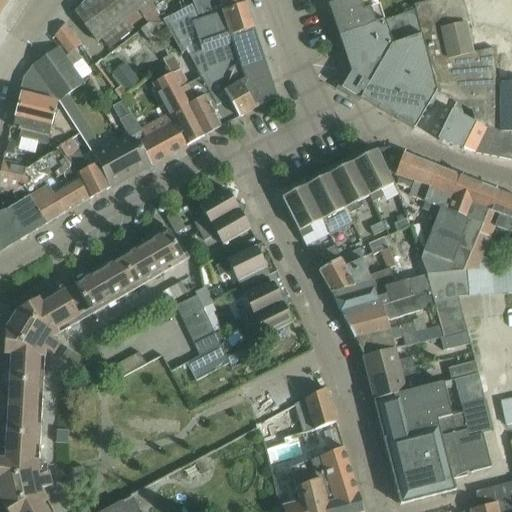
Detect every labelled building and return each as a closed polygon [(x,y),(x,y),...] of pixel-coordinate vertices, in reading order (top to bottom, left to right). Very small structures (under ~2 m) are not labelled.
[(0,0),(0,12),(8,0),(0,0)] [(154,0),(86,0),(74,14),(97,45),(99,43),(107,52),(131,33),(124,24),(138,13),(151,3),(154,0)] [(202,0),(192,4),(195,10),(199,21),(215,16),(216,17),(245,6),(245,5),(246,5),(244,0),(202,0)] [(325,0),(340,40),(346,38),(345,36),(363,30),(364,33),(369,31),(368,28),(384,22),(378,6),(369,10),(366,0),(325,0)] [(419,6),(414,7),(415,12),(429,65),(433,81),(437,90),(435,94),(455,104),(468,111),(464,119),(485,130),(487,126),(509,135),(511,134),(511,84),(499,85),(500,83),(495,81),(493,50),(475,54),(471,55),(464,25),(468,24),(462,0),(441,0),(428,3),(419,6)] [(467,0),(463,1),(465,9),(471,7),(477,6),(475,0),(467,0)] [(168,31),(163,23),(151,3),(138,13),(147,26),(140,31),(151,45),(168,31)] [(231,38),(253,31),(245,6),(216,17),(221,31),(227,29),(231,38)] [(471,7),(465,9),(467,16),(472,15),(478,13),(477,6),(471,7)] [(163,23),(168,31),(181,55),(186,52),(195,70),(200,80),(200,79),(215,107),(228,101),(224,93),(244,81),(230,38),(231,38),(227,29),(221,31),(216,17),(215,16),(199,21),(195,10),(163,23)] [(426,108),(435,94),(437,90),(433,81),(429,65),(415,12),(384,22),(368,28),(369,31),(364,33),(363,30),(345,36),(346,38),(340,40),(351,74),(342,90),(412,132),(426,108)] [(472,15),(467,16),(469,23),(475,22),(480,20),(478,13),(472,15)] [(475,22),(469,23),(470,31),(476,29),(482,28),(480,20),(475,22)] [(54,37),(68,56),(75,50),(80,46),(65,25),(54,37)] [(476,29),(470,31),(472,38),(477,37),(484,35),(482,28),(476,29)] [(224,93),(228,101),(239,120),(276,99),(253,31),(231,38),(230,38),(244,81),(224,93)] [(477,37),(472,38),(474,46),(479,44),(486,43),(484,35),(477,37)] [(479,44),(474,46),(476,53),(480,52),(488,50),(486,43),(479,44)] [(56,102),(57,103),(82,85),(80,81),(64,59),(57,49),(31,67),(32,67),(56,102)] [(68,56),(64,59),(70,67),(77,61),(81,59),(75,50),(73,52),(68,56)] [(76,63),(87,78),(97,71),(86,56),(76,63)] [(180,72),(171,56),(163,61),(171,75),(203,139),(239,120),(228,101),(215,107),(200,79),(200,80),(188,86),(180,72)] [(18,139),(46,146),(57,103),(56,102),(32,67),(23,80),(19,93),(21,94),(12,129),(20,131),(18,139)] [(113,75),(126,94),(135,88),(122,69),(113,75)] [(171,75),(154,85),(170,116),(169,116),(170,117),(142,132),(147,140),(174,125),(186,148),(203,139),(171,75)] [(120,87),(114,92),(127,110),(134,104),(120,87)] [(138,145),(150,167),(186,148),(174,125),(147,140),(142,132),(130,115),(124,106),(114,112),(127,136),(133,148),(138,145)] [(485,130),(473,155),(498,160),(500,149),(511,150),(511,160),(511,162),(511,134),(509,135),(487,126),(485,130)] [(133,148),(127,136),(91,155),(96,165),(110,190),(150,167),(138,145),(133,148)] [(70,142),(59,148),(71,169),(88,201),(110,190),(96,165),(85,172),(76,155),(77,155),(70,142)] [(3,163),(1,174),(28,179),(27,185),(25,186),(46,226),(63,216),(46,183),(71,169),(59,148),(52,153),(53,154),(28,171),(25,170),(26,168),(3,163)] [(388,149),(376,152),(389,177),(391,176),(395,176),(395,177),(413,184),(408,198),(424,204),(422,210),(438,217),(420,261),(423,268),(427,277),(447,275),(467,220),(481,186),(462,179),(403,155),(388,149)] [(393,185),(389,177),(376,152),(352,164),(369,198),(368,198),(372,204),(383,199),(380,192),(393,185)] [(356,204),(368,198),(369,198),(352,164),(329,176),(345,209),(345,210),(348,216),(360,210),(356,204)] [(63,216),(88,201),(71,169),(46,183),(63,216)] [(28,179),(1,174),(0,180),(0,191),(12,194),(19,205),(6,213),(0,215),(0,253),(46,226),(25,186),(27,185),(28,179)] [(353,225),(348,216),(345,210),(345,209),(329,176),(305,188),(322,221),(322,222),(329,237),(353,225)] [(447,275),(462,274),(482,226),(496,192),(481,186),(467,220),(447,275)] [(309,228),(322,222),(322,221),(305,188),(281,200),(301,240),(312,234),(309,228)] [(194,225),(199,234),(245,207),(234,204),(227,192),(199,207),(206,219),(194,225)] [(511,198),(496,193),(496,192),(482,226),(462,274),(466,274),(476,273),(493,228),(510,235),(511,229),(511,198)] [(245,207),(199,234),(204,243),(216,236),(222,247),(250,232),(242,219),(245,207)] [(175,213),(166,219),(175,235),(184,230),(175,213)] [(393,226),(396,234),(408,229),(406,221),(393,226)] [(369,230),(373,238),(385,232),(381,224),(369,230)] [(72,281),(92,316),(185,263),(165,227),(153,234),(155,237),(131,251),(129,248),(107,261),(109,264),(85,277),(83,274),(72,281)] [(388,250),(383,240),(368,246),(372,258),(380,254),(388,250)] [(232,272),(237,284),(266,270),(259,256),(262,245),(215,268),(219,278),(232,272)] [(322,254),(326,262),(338,255),(334,247),(322,254)] [(396,268),(388,250),(380,254),(387,271),(389,270),(396,268)] [(339,261),(318,272),(319,274),(332,297),(371,283),(369,278),(362,261),(361,260),(345,268),(343,269),(341,264),(339,261)] [(371,283),(332,297),(334,301),(343,319),(430,293),(425,277),(408,282),(394,286),(389,270),(387,271),(369,278),(371,283)] [(504,295),(511,294),(511,270),(509,270),(502,271),(504,295)] [(492,296),(504,295),(502,271),(490,272),(492,296)] [(468,298),(492,296),(490,272),(476,273),(466,274),(468,298)] [(427,277),(425,277),(430,293),(433,304),(457,299),(468,298),(466,274),(462,274),(447,275),(427,277)] [(237,315),(241,324),(289,300),(278,297),(272,283),(244,297),(249,309),(237,315)] [(158,297),(164,307),(186,294),(181,284),(158,297)] [(52,340),(82,322),(61,287),(49,294),(51,297),(40,303),(38,300),(17,312),(18,314),(6,332),(5,332),(4,356),(7,356),(7,370),(3,369),(2,395),(5,395),(4,422),(0,422),(0,423),(0,447),(2,448),(2,461),(0,461),(0,488),(5,502),(2,504),(6,511),(52,511),(41,490),(51,488),(49,475),(46,476),(47,466),(38,465),(45,351),(53,356),(60,345),(52,340)] [(430,293),(343,319),(354,341),(355,342),(389,332),(389,331),(387,323),(434,307),(433,304),(430,293)] [(181,320),(203,310),(197,298),(175,308),(181,320)] [(457,299),(433,304),(434,307),(437,316),(460,310),(457,299)] [(289,300),(241,324),(246,333),(258,327),(264,339),(292,325),(286,312),(289,300)] [(112,323),(118,333),(141,320),(135,310),(112,323)] [(203,310),(181,320),(187,333),(208,322),(203,310)] [(460,310),(437,316),(440,327),(440,328),(463,322),(460,310)] [(423,320),(412,323),(413,325),(419,345),(439,340),(439,339),(443,338),(440,328),(440,327),(426,331),(423,320)] [(208,322),(187,333),(193,345),(214,335),(208,322)] [(463,322),(440,328),(443,338),(443,340),(466,333),(463,322)] [(394,351),(419,345),(413,325),(389,331),(389,332),(355,342),(363,357),(393,350),(394,350),(394,351)] [(443,338),(439,339),(439,340),(443,353),(470,346),(466,333),(443,340),(443,338)] [(214,335),(193,345),(199,358),(220,347),(214,335)] [(229,366),(225,358),(220,347),(199,358),(187,365),(196,382),(229,366)] [(247,348),(225,358),(229,366),(231,371),(253,360),(247,348)] [(61,360),(83,374),(89,364),(67,350),(61,360)] [(363,359),(362,359),(368,381),(414,369),(411,359),(397,363),(394,351),(394,350),(393,350),(363,357),(362,358),(363,359)] [(115,368),(119,380),(146,366),(139,354),(115,368)] [(477,376),(474,363),(447,370),(450,383),(477,376)] [(414,369),(368,381),(373,402),(405,394),(419,390),(414,369)] [(59,392),(70,393),(71,379),(59,379),(59,392)] [(405,394),(373,402),(400,507),(412,504),(455,493),(452,482),(467,478),(466,475),(470,474),(470,475),(473,474),(491,469),(482,435),(493,433),(484,401),(461,407),(463,414),(451,417),(443,385),(419,390),(405,394)] [(294,407),(302,435),(336,424),(326,392),(294,407)] [(506,427),(511,425),(511,402),(511,401),(500,404),(506,427)] [(287,444),(286,439),(283,440),(279,428),(260,435),(265,451),(284,445),(287,444)] [(56,445),(67,445),(68,432),(56,432),(56,445)] [(361,511),(343,450),(312,462),(315,476),(317,483),(320,482),(328,511),(361,511)] [(312,462),(305,464),(290,471),(299,505),(283,509),(283,511),(328,511),(320,482),(317,483),(315,476),(312,462)] [(57,474),(60,485),(85,480),(83,468),(57,474)] [(511,511),(511,483),(475,494),(479,509),(497,504),(498,511),(511,511)] [(138,511),(131,499),(106,511),(138,511)]
